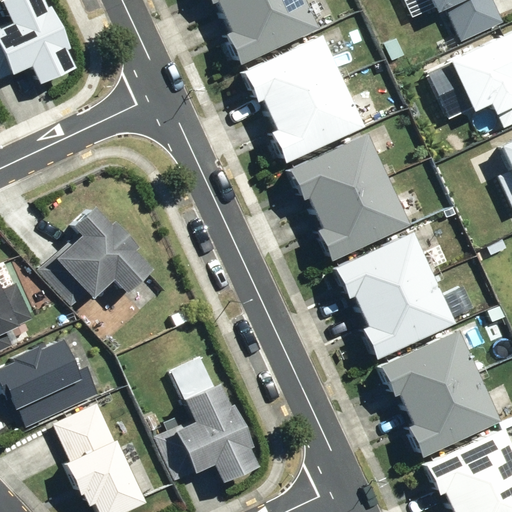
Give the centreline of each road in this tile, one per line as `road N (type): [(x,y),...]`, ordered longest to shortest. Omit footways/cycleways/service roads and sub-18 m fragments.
road 1 (residential): [(167,89),(348,480)]
road 2 (residential): [(0,168),(167,89)]
